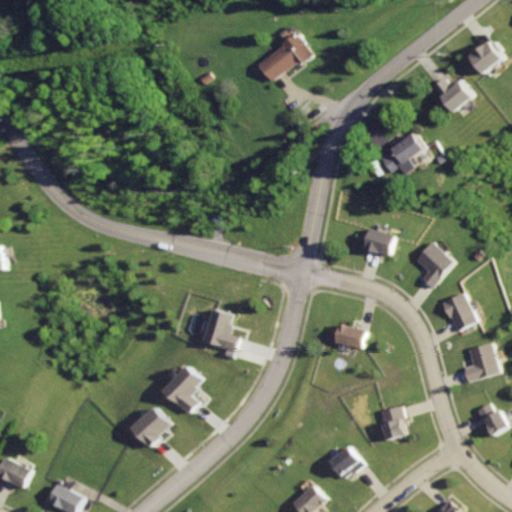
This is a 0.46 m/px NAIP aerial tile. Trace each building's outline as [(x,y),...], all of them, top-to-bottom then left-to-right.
[(304,26),(265,57),(279,74),(306,53),(310,58),(322,48),(304,26)] [(492,32),(471,47),(485,66),(506,51),(492,32)] [(448,70),(436,77),(454,105),(477,90),(465,71),(454,78),(448,70)] [(421,125),(384,149),(396,168),(433,144),(421,125)] [(373,226),(366,248),(395,257),(402,235),(373,226)] [(435,244),(418,264),(429,273),(424,279),(438,291),(460,265),(435,244)] [(0,270),(14,270),(13,246),(0,246),(0,270)] [(450,303),(464,334),(485,325),(472,294),(450,303)] [(0,299),(0,328),(8,328),(6,299),(0,299)] [(217,309),(208,343),(239,351),(243,337),(234,335),(239,316),(217,309)] [(340,324),(336,344),(365,350),(370,331),(340,324)] [(471,369),(475,385),(511,376),(502,343),(475,349),(480,366),(471,369)] [(191,365),(167,392),(193,414),(203,403),(195,396),(209,380),(191,365)] [(500,401),(482,411),(498,441),(511,433),(511,412),(507,415),(500,401)] [(403,407),(382,413),(391,443),(412,437),(403,407)] [(139,429),(156,447),(166,439),(164,437),(177,425),(162,408),(139,429)] [(351,445),(329,461),(344,480),(365,464),(351,445)] [(15,458),(5,479),(31,492),(42,470),(15,458)] [(65,482),(54,501),(73,511),(89,511),(96,500),(65,482)] [(315,486),(292,507),(296,511),(319,511),(330,502),(315,486)] [(461,511),(451,502),(442,511),(461,511)]
